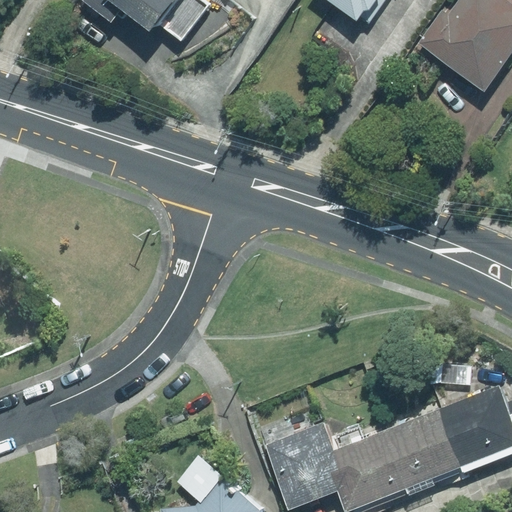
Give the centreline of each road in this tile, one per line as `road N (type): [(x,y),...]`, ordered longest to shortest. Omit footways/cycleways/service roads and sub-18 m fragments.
road 1 (residential): [(0,426),(81,393),(155,335),(186,282),(223,172)]
road 2 (secondary): [(223,172),(511,278)]
road 3 (secondary): [(0,99),(223,172)]
